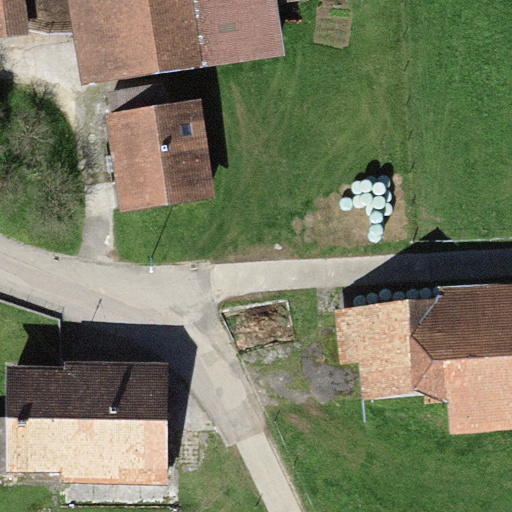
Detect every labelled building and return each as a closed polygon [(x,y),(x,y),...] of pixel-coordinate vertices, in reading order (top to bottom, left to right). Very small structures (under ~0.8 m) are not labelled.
[(0,0),(0,35),(19,34),(16,0),(0,0)] [(61,0),(71,76),(271,51),(264,0),(61,0)] [(105,113),(112,201),(200,194),(193,106),(105,113)] [(511,294),(360,299),(361,311),(334,312),(336,359),(362,358),(363,391),(443,389),(444,427),(511,425),(511,294)] [(156,372),(0,369),(0,480),(154,483),(156,372)]
